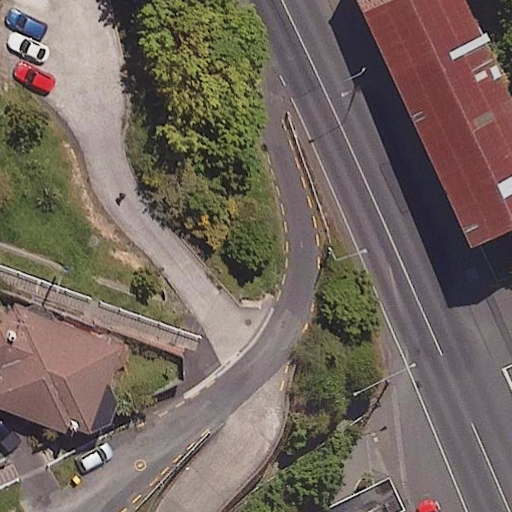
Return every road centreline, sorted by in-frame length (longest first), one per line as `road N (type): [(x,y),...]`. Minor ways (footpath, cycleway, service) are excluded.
road 1 (residential): [(98,511),(275,348),(299,293),(303,240),(272,105),(297,26)]
road 2 (tertiary): [(297,26),(458,385)]
road 3 (tertiary): [(458,385),(510,511)]
